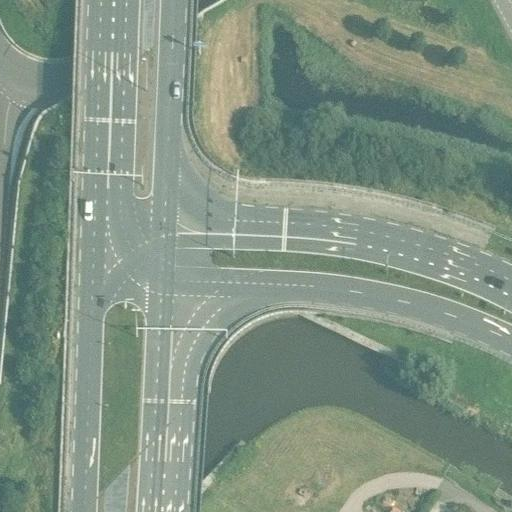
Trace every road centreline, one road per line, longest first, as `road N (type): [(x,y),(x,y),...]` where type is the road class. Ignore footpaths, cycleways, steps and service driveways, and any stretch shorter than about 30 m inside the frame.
road 1 (secondary): [(160,281),(355,291),(447,314),(511,341)]
road 2 (secondary): [(511,290),(387,245),(163,222)]
road 3 (primary): [(93,250),(83,511)]
road 4 (primary): [(101,0),(93,250)]
road 5 (primary): [(149,511),(160,281)]
road 6 (primary): [(163,222),(175,0)]
road 7 (unclassified): [(20,81),(71,78),(197,0)]
